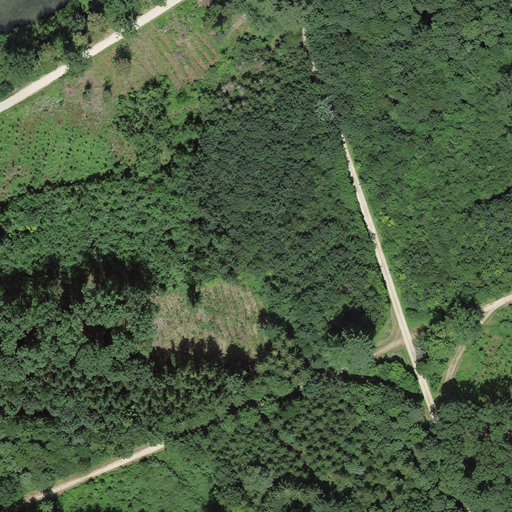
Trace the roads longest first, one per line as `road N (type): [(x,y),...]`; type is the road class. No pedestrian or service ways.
road 1 (track): [(12,511),(511,299)]
road 2 (track): [(470,511),(296,0)]
road 3 (track): [(0,107),(177,0)]
